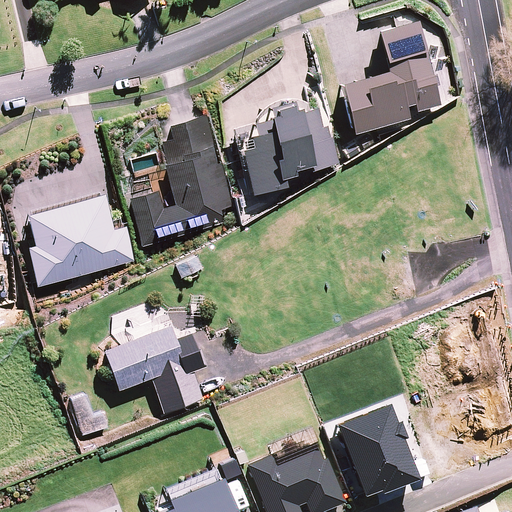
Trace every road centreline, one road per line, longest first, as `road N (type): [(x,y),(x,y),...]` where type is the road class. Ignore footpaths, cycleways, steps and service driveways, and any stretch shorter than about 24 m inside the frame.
road 1 (residential): [(0,98),(154,60),(291,0)]
road 2 (tertiary): [(511,167),(478,0)]
